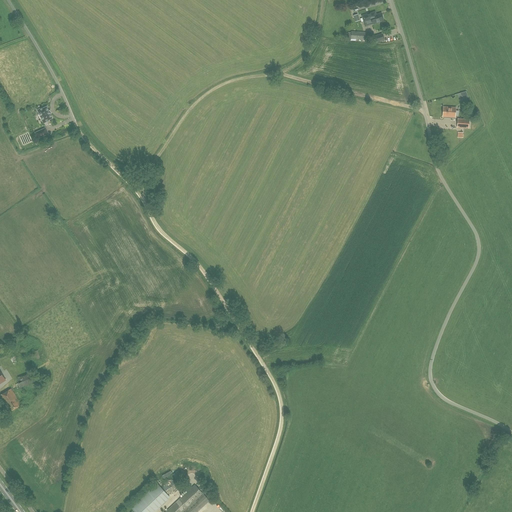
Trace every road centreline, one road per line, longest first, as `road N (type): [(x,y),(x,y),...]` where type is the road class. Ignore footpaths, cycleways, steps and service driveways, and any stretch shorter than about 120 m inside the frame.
road 1 (unclassified): [(511,432),(442,398),(431,381),(436,342),(479,247),(441,179),(391,0)]
road 2 (track): [(253,511),(282,423),(279,392),(204,269),(163,232),(74,121)]
road 3 (track): [(142,201),(153,162),(204,96),(305,58),(321,0)]
road 4 (track): [(282,73),(423,110)]
road 5 (unclassified): [(74,121),(8,0)]
